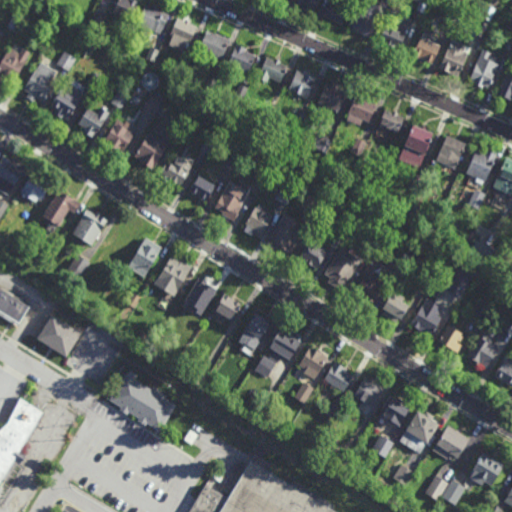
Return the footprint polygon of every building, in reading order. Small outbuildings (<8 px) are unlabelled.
[(42,8),(34,4),(36,0),(42,0),(45,2),(42,8)] [(134,0),(140,2),(131,22),(112,14),(116,5),(114,5),(115,1),(118,2),(118,0),(134,0)] [(318,0),(313,13),(309,11),(307,15),(304,14),(303,16),(300,14),(300,12),(298,11),(300,6),(295,4),(296,0),(318,0)] [(343,23),(339,21),(338,24),(331,21),(330,23),(325,21),(325,20),(322,18),(330,0),(335,0),(350,7),(343,23)] [(371,38),(351,29),(362,0),(365,0),(379,5),(380,16),(371,38)] [(424,13),(416,10),(419,1),(427,4),(424,13)] [(153,7),(154,5),(159,7),(158,9),(170,14),(165,27),(164,26),(161,34),(138,24),(141,17),(140,16),(142,12),(143,12),(144,9),(143,9),(144,7),(145,7),(147,4),(153,7)] [(491,21),(482,17),(487,5),(496,9),(491,21)] [(460,22),(455,20),(453,26),(443,22),(449,7),(459,11),(457,17),(461,19),(460,22)] [(99,30),(88,26),(94,11),(105,16),(99,30)] [(15,31),(6,26),(15,12),(23,17),(15,31)] [(185,21),(186,19),(191,21),(191,23),(196,25),(195,26),(198,26),(192,42),(189,40),(188,43),(190,43),(188,48),(185,47),(184,52),(169,46),(172,36),(170,35),(173,29),(172,29),(174,22),(175,23),(177,18),(185,21)] [(409,25),(405,33),(407,34),(402,46),(401,46),(400,50),(391,47),(390,50),(384,47),(385,43),(379,40),(386,25),(387,25),(388,22),(394,24),(396,20),(409,25)] [(484,38),(475,35),(480,21),(489,24),(484,38)] [(44,46),(37,41),(44,30),(52,35),(44,46)] [(230,37),(229,40),(231,40),(222,59),(218,58),(218,60),(213,58),(214,56),(199,50),(207,30),(215,33),(216,31),(230,37)] [(434,35),(434,33),(437,34),(436,36),(441,38),(438,45),(441,46),(433,64),(428,62),(427,63),(424,62),(423,63),(416,60),(417,57),(412,55),(423,30),(434,35)] [(458,77),(438,69),(451,39),(471,48),(458,77)] [(249,74),(227,65),(236,44),(247,49),(246,50),(249,52),(257,55),(249,74)] [(30,53),(25,61),(26,61),(12,84),(11,83),(8,88),(0,83),(0,61),(9,47),(17,52),(20,46),(30,53)] [(154,62),(146,59),(151,47),(159,50),(154,62)] [(492,84),(490,88),(484,86),(483,89),(473,84),(474,82),(470,80),(483,49),(496,54),(495,57),(497,58),(495,62),(500,64),(492,84)] [(68,72),(56,64),(64,51),(77,59),(68,72)] [(274,60),(275,58),(282,61),(281,63),(288,66),(281,82),(270,78),(268,82),(257,78),(266,57),(274,60)] [(184,75),(183,74),(181,79),(175,76),(177,71),(182,58),(190,61),(184,75)] [(56,74),(52,79),(55,81),(44,99),(38,96),(35,101),(28,96),(29,94),(23,91),(36,69),(42,73),(46,68),(56,74)] [(315,80),(317,81),(308,99),(295,93),(296,92),(289,89),(298,70),(303,73),(304,70),(311,73),(309,76),(315,79),(315,80)] [(214,88),(206,84),(211,71),(220,75),(214,88)] [(96,89),(88,84),(95,72),(103,77),(96,89)] [(511,75),(511,101),(498,95),(507,73),(511,75)] [(132,87),(127,84),(130,79),(135,81),(132,87)] [(83,91),(84,92),(69,116),(64,113),(62,117),(53,112),(55,109),(50,106),(62,87),(68,90),(74,80),(85,87),(83,91)] [(340,85),(338,88),(347,92),(338,112),(334,111),(335,108),(318,101),(326,83),(332,86),(334,83),(340,85)] [(243,101),(234,97),(240,84),(249,88),(243,101)] [(121,110),(111,103),(120,88),(130,95),(121,110)] [(142,111),(151,96),(152,97),(156,92),(165,97),(162,103),(163,103),(154,119),(142,111)] [(365,97),(366,94),(374,97),(373,101),(378,103),(373,114),(372,114),(369,121),(365,120),(364,123),(359,121),(359,120),(357,119),(356,123),(347,120),(350,111),(349,111),(356,93),(365,97)] [(106,108),(110,110),(95,132),(94,132),(91,136),(81,130),(84,125),(78,121),(88,106),(97,111),(101,105),(104,107),(106,103),(108,105),(106,108)] [(268,125),(259,121),(265,107),(274,111),(268,125)] [(401,111),(400,113),(405,115),(402,124),(401,123),(398,128),(391,125),(390,127),(385,125),(387,122),(380,119),(386,107),(393,110),(393,108),(401,111)] [(302,128),(294,124),(300,109),(309,113),(302,128)] [(186,126),(177,120),(182,112),(191,118),(186,126)] [(120,155),(101,143),(117,117),(129,124),(127,126),(135,131),(120,155)] [(422,159),(402,151),(414,121),(435,130),(422,159)] [(160,136),(162,133),(169,137),(166,141),(168,141),(152,168),(139,159),(139,158),(133,155),(144,137),(145,137),(149,130),(160,136)] [(456,135),(456,134),(461,136),(461,138),(468,140),(459,162),(458,162),(456,167),(437,159),(448,131),(456,135)] [(327,153),(319,150),(319,149),(311,146),(317,133),(333,140),(327,153)] [(207,152),(201,148),(210,135),(216,140),(207,152)] [(360,156),(351,151),(358,137),(367,141),(360,156)] [(398,150),(391,147),(394,139),(402,142),(398,150)] [(486,180),(485,179),(482,185),(476,182),(478,176),(467,171),(477,146),(487,151),(489,146),(499,150),(486,180)] [(234,167),(227,163),(234,151),(242,156),(234,167)] [(12,157),(13,155),(26,163),(8,194),(4,192),(3,194),(0,192),(0,157),(3,152),(12,157)] [(189,170),(192,172),(183,186),(160,172),(167,159),(172,162),(178,152),(194,162),(189,170)] [(511,195),(493,186),(508,155),(511,157),(511,195)] [(212,175),(211,178),(214,180),(213,181),(216,183),(207,200),(189,189),(201,169),(204,171),(208,164),(215,169),(212,175)] [(263,183),(254,177),(262,164),(271,170),(263,183)] [(40,202),(36,200),(35,202),(32,201),(29,200),(31,198),(19,191),(31,171),(52,184),(40,202)] [(235,220),(227,216),(226,219),(222,217),(223,214),(221,213),(223,210),(215,205),(231,178),(230,178),(233,173),(253,185),(242,204),(243,204),(238,212),(239,212),(235,220)] [(288,204),(276,198),(284,182),(296,188),(288,204)] [(74,212),(69,208),(58,225),(55,223),(53,226),(50,224),(52,221),(42,214),(59,187),(81,201),(74,212)] [(479,208),(469,204),(475,190),(485,194),(479,208)] [(0,216),(0,197),(8,203),(0,216)] [(265,210),(268,212),(274,215),(263,235),(255,231),(254,234),(245,229),(248,224),(246,223),(253,208),(255,209),(257,206),(258,207),(260,203),(267,206),(265,210)] [(95,212),(96,210),(108,218),(100,230),(101,231),(99,234),(100,235),(97,239),(96,238),(92,245),(72,232),(81,217),(80,216),(86,206),(95,212)] [(313,226),(304,220),(310,209),(319,215),(313,226)] [(289,256),(269,244),(271,240),(269,239),(287,211),(304,222),(297,233),(298,234),(294,240),(297,243),(289,256)] [(343,239),(336,235),(340,227),(348,230),(343,239)] [(473,242),(466,239),(470,229),(477,231),(473,242)] [(145,276),(127,265),(145,235),(163,246),(145,276)] [(318,267),(298,257),(308,239),(328,249),(318,267)] [(489,264),(470,256),(477,239),(496,248),(489,264)] [(370,256),(362,251),(369,240),(377,246),(370,256)] [(349,250),(351,248),(359,253),(358,255),(362,258),(343,290),(336,286),(335,287),(329,284),(330,283),(328,281),(330,276),(325,273),(341,245),(349,250)] [(175,295),(155,282),(158,277),(154,274),(168,251),(192,266),(175,295)] [(80,278),(67,269),(78,253),(91,261),(80,278)] [(397,277),(388,273),(392,263),(402,268),(397,277)] [(374,303),(367,299),(366,301),(354,294),(370,267),(378,272),(377,274),(388,280),(374,303)] [(216,288),(197,278),(183,305),(202,314),(216,288)] [(457,304),(444,296),(452,283),(465,291),(457,304)] [(18,326),(0,315),(0,286),(30,305),(18,326)] [(134,308),(127,303),(134,292),(141,296),(134,308)] [(232,320),(214,309),(224,292),(242,303),(232,320)] [(398,297),(400,293),(406,297),(404,300),(410,304),(401,318),(400,317),(397,322),(382,313),(385,309),(382,308),(392,293),(398,297)] [(481,324),(471,317),(482,299),(493,306),(481,324)] [(432,334),(425,330),(424,332),(412,324),(413,323),(412,322),(413,320),(410,318),(419,303),(442,317),(432,334)] [(260,340),(253,336),(253,334),(245,329),(256,311),(272,321),(270,323),(271,324),(260,340)] [(69,323),(70,323),(73,324),(72,325),(74,327),(76,324),(79,326),(77,329),(81,331),(66,356),(54,349),(53,350),(48,347),(49,345),(36,337),(52,313),(69,323)] [(511,333),(503,328),(511,315),(511,333)] [(464,331),(462,334),(464,336),(461,341),(459,340),(458,341),(463,344),(459,352),(439,340),(449,323),(450,324),(451,323),(464,331)] [(302,334),(300,339),(301,340),(291,358),(286,355),(277,363),(268,377),(256,370),(265,354),(270,357),(275,349),(270,346),(281,328),(283,329),(285,324),(302,334)] [(490,340),(493,341),(492,343),(499,347),(487,368),(480,364),(478,367),(466,359),(483,331),(489,334),(486,338),(490,340)] [(324,352),(324,353),(329,357),(317,375),(316,374),(315,377),(298,366),(309,348),(312,349),(314,346),(324,352)] [(511,385),(505,382),(503,386),(499,384),(502,380),(494,376),(505,356),(511,360),(511,385)] [(343,391),(324,379),(336,361),(346,367),(345,368),(349,370),(348,371),(354,375),(343,391)] [(200,386),(192,381),(199,370),(207,374),(200,386)] [(176,404),(124,375),(108,402),(160,432),(176,404)] [(384,389),(374,407),(367,402),(363,407),(360,406),(363,401),(354,396),(365,377),(384,389)] [(305,403),(295,397),(304,381),(314,387),(305,403)] [(43,412),(21,449),(26,452),(19,463),(15,460),(0,486),(0,430),(8,423),(20,397),(43,412)] [(397,399),(398,397),(404,401),(403,403),(411,408),(400,426),(395,422),(393,425),(390,424),(391,422),(382,416),(394,397),(397,399)] [(332,419),(324,414),(331,402),(340,407),(332,419)] [(424,413),(425,411),(427,412),(428,411),(435,415),(434,417),(437,419),(436,420),(440,423),(428,443),(427,442),(421,454),(400,441),(407,430),(406,429),(418,409),(424,413)] [(459,458),(451,454),(448,459),(432,449),(447,424),(471,438),(459,458)] [(386,457),(373,449),(382,433),(396,440),(386,457)] [(291,483),(292,481),(334,505),(332,509),(337,511),(189,511),(206,484),(230,497),(259,446),(268,452),(264,460),(274,466),(271,472),(291,483)] [(342,467),(329,458),(337,447),(350,456),(342,467)] [(492,486),(485,482),(482,486),(470,479),(473,474),(471,473),(484,452),(505,465),(492,486)] [(406,486),(393,478),(402,464),(415,472),(406,486)] [(449,483),(452,479),(466,487),(455,504),(442,496),(439,501),(426,493),(436,475),(449,483)]
